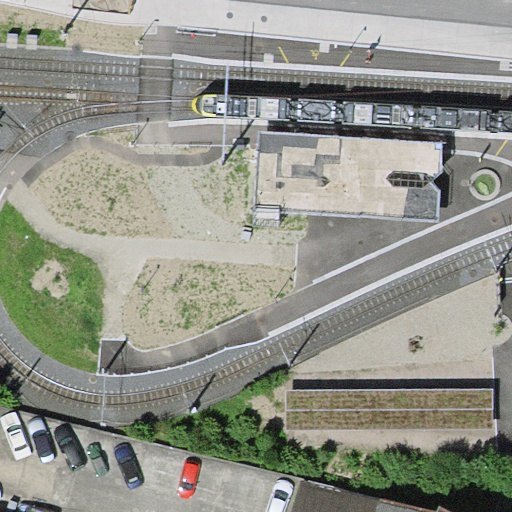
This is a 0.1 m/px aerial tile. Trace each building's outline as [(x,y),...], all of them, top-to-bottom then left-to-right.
[(363,169),(380,169),(377,222),(442,225),(446,145),(261,136),(260,164),(363,169)] [(363,169),(260,164),(257,216),(377,222),(380,169),(363,169)] [(490,359),(283,373),(284,396),(491,382),(490,359)] [(291,446),(492,459),(494,433),(293,420),(291,446)] [(442,511),(378,497),(375,509),(298,485),(288,511),(459,511),(446,507),(443,511),(442,511)]
